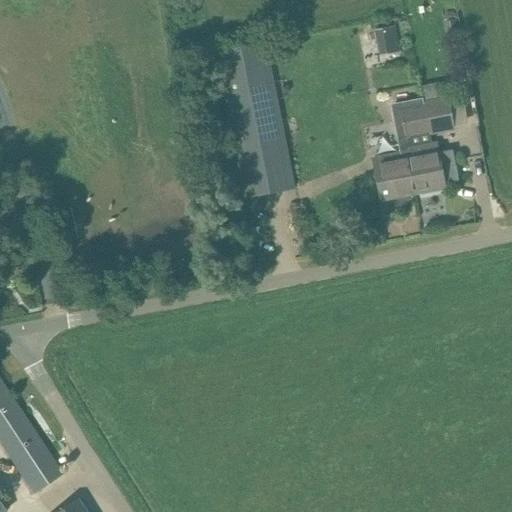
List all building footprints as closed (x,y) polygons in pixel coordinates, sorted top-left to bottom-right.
[(460,38),(456,19),(444,21),(447,40),(460,38)] [(377,43),(397,39),(395,26),(375,30),(377,43)] [(295,188),(291,168),(269,41),(220,50),(245,196),(295,188)] [(447,83),(424,88),(432,133),(456,128),(447,83)] [(423,98),(390,104),(399,152),(373,157),(381,198),(415,192),(406,147),(432,143),(430,133),(432,133),(424,88),(421,88),(423,98)] [(432,143),(406,147),(415,192),(444,186),(443,183),(458,180),(455,161),(440,164),(437,152),(434,153),(432,143)] [(0,440),(34,492),(63,473),(0,377),(0,440)] [(0,511),(14,511),(0,488),(0,511)] [(86,511),(78,498),(55,511),(86,511)]
